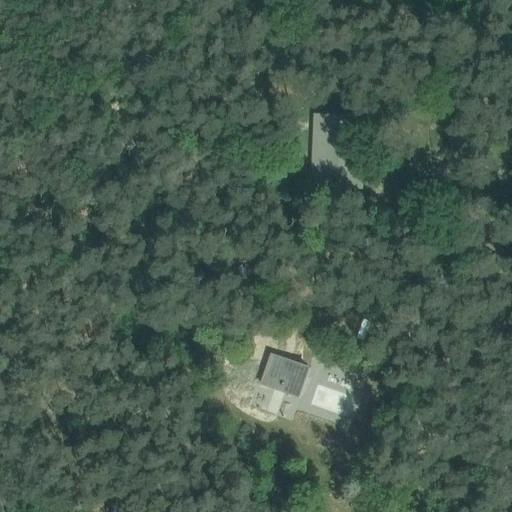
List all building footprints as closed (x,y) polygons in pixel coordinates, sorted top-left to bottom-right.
[(362,135),(351,134),(351,117),(327,116),(326,144),(315,144),(315,160),(323,160),(323,187),(349,188),(349,168),(361,168),(362,135)] [(380,204),(377,210),(396,221),(390,231),(427,251),(436,235),(380,204)] [(215,288),(220,276),(196,268),(191,280),(215,288)] [(322,352),(320,358),(330,361),(332,356),(322,352)] [(272,355),(261,385),(298,398),(300,399),(311,369),(308,368),(272,355)]
